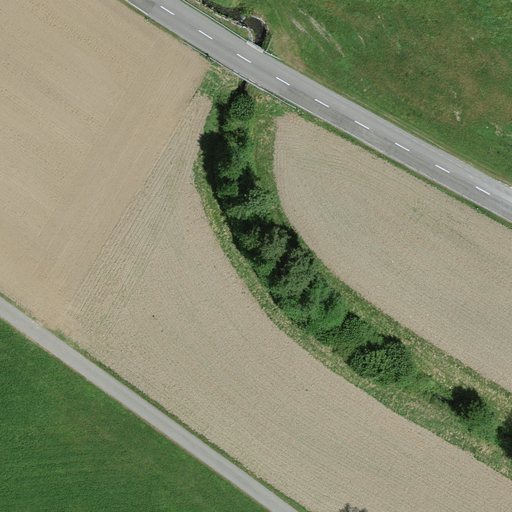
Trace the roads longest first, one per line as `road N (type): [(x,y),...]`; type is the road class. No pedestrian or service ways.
road 1 (secondary): [(154,0),(511,206)]
road 2 (unclassified): [(280,511),(0,308)]
